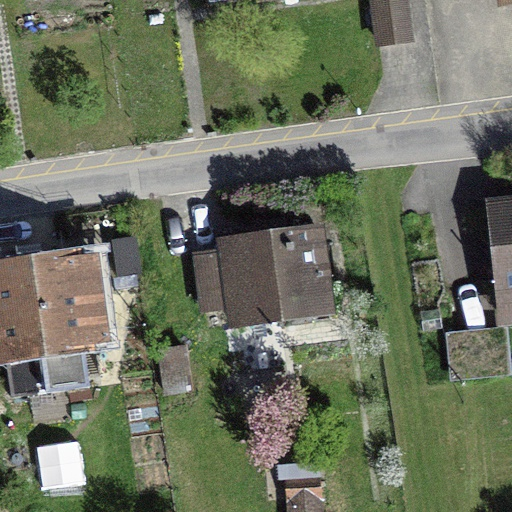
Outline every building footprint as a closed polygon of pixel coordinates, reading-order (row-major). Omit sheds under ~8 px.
[(407,0),(366,0),(373,38),(413,30),(407,0)] [(511,203),(496,205),(504,319),(511,318),(511,203)] [(320,242),(212,248),(216,318),(324,312),(320,242)] [(98,258),(0,270),(0,323),(9,398),(91,387),(85,342),(108,340),(98,258)] [(505,332),(453,336),(455,371),(507,367),(505,332)] [(330,511),(326,468),(289,471),(293,511),(330,511)]
